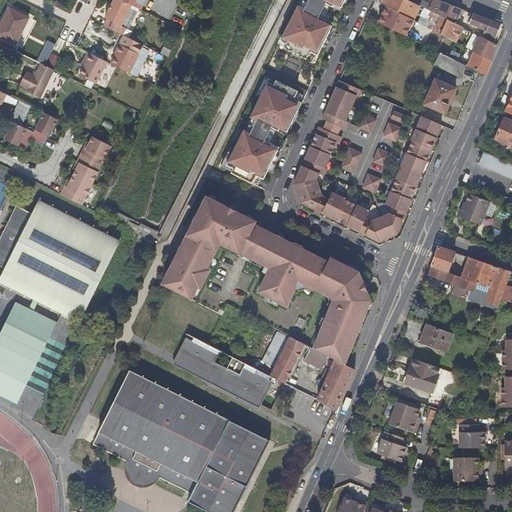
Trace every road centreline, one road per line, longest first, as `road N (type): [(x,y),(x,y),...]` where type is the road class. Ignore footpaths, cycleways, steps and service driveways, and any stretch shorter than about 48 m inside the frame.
road 1 (residential): [(407,273),(303,222),(280,199),(282,178),(361,0)]
road 2 (tertiary): [(423,232),(511,35)]
road 3 (tertiary): [(327,459),(407,273)]
